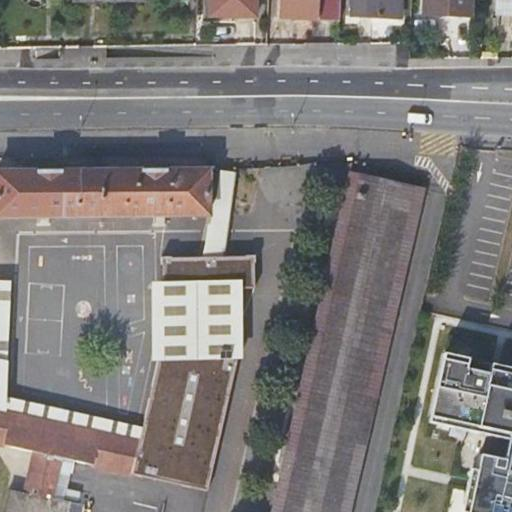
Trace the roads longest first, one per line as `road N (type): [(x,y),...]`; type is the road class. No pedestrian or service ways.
road 1 (secondary): [(511,92),(314,81),(0,84)]
road 2 (secondary): [(0,115),(328,111),(511,119)]
